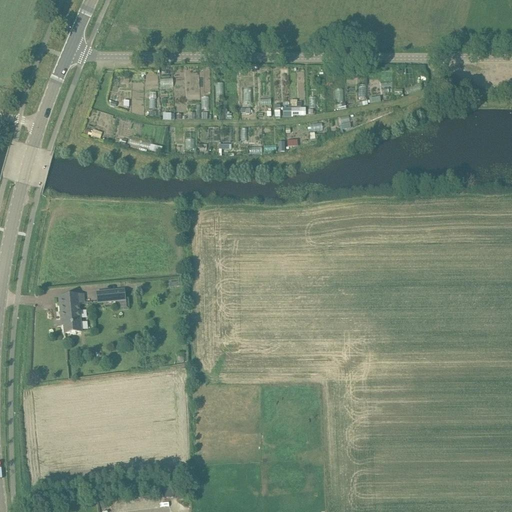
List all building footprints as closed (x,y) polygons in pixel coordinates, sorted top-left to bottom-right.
[(359,97),(366,98),(367,85),(360,84),(359,97)] [(336,102),(344,102),(344,89),(336,89),(336,102)] [(285,117),(285,106),(276,106),(276,117),(285,117)] [(286,116),(308,116),(307,107),(286,108),(286,116)] [(195,149),(195,139),(185,139),(185,149),(195,149)] [(124,290),(96,293),(97,302),(125,299),(124,290)] [(84,304),(84,295),(59,298),(61,320),(63,320),(65,334),(82,333),(79,304),(84,304)] [(187,498),(187,485),(157,489),(158,499),(187,498)]
